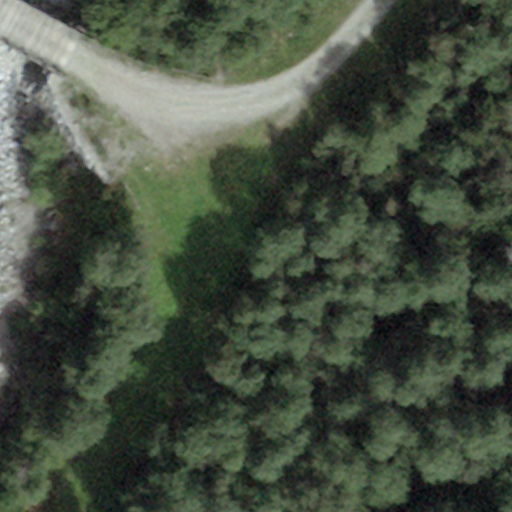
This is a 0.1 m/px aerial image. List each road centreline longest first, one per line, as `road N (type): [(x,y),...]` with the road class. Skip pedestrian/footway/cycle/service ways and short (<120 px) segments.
road 1 (track): [(122,511),(216,261),(226,121)]
road 2 (track): [(0,25),(162,118),(226,121)]
road 3 (track): [(226,121),(304,85),(374,0)]
